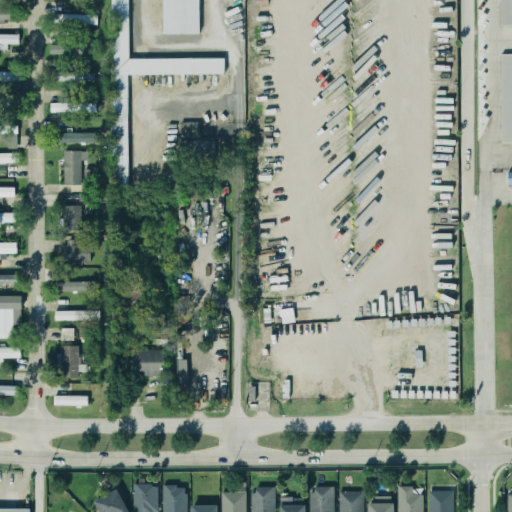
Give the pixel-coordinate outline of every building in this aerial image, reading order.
[(110,0),(111,187),(128,187),(127,74),(224,73),(223,57),(128,57),(127,0),(110,0)] [(199,33),(198,0),(162,0),(163,33),(199,33)] [(511,0),(500,0),(500,24),(511,23),(511,0)] [(0,18),(11,19),(11,9),(0,8),(0,18)] [(97,14),(54,13),(53,23),(97,24),(97,14)] [(7,43),(18,43),(18,34),(0,33),(0,48),(7,49),(7,43)] [(49,44),(50,54),(94,52),(93,42),(49,44)] [(511,53),(500,53),(501,142),(511,142),(511,53)] [(0,68),(19,68),(19,78),(0,78),(0,68)] [(53,70),(94,70),(94,78),(53,79),(53,70)] [(0,95),(15,95),(15,105),(0,105),(0,95)] [(50,110),(95,109),(95,100),(70,100),(70,96),(63,96),(63,101),(50,101),(50,110)] [(199,121),(180,121),(180,137),(199,137),(199,121)] [(17,124),(0,123),(0,140),(7,140),(7,147),(17,148),(17,124)] [(52,142),(97,141),(97,131),(51,133),(52,142)] [(215,140),(180,139),(179,159),(215,160),(215,140)] [(63,183),(63,148),(81,148),(81,150),(87,150),(87,157),(80,157),(80,183),(63,183)] [(0,162),(18,163),(19,153),(0,152),(0,162)] [(14,196),(14,186),(0,185),(0,203),(2,203),(2,196),(14,196)] [(81,205),(63,204),(63,229),(80,229),(81,205)] [(17,212),(0,211),(0,221),(17,221),(17,212)] [(0,241),(0,252),(16,252),(16,241),(0,241)] [(60,244),(61,262),(90,261),(89,242),(67,243),(68,244),(60,244)] [(0,275),(25,275),(26,286),(0,287),(0,275)] [(95,281),(55,281),(56,290),(95,290),(95,281)] [(121,307),(148,307),(148,284),(121,284),(121,307)] [(0,297),(26,299),(27,312),(17,313),(18,341),(0,341),(0,297)] [(99,310),(54,310),(55,319),(99,319),(99,310)] [(61,326),(62,340),(74,339),(73,326),(61,326)] [(79,328),(78,336),(87,337),(87,333),(84,333),(84,328),(79,328)] [(96,330),(96,338),(107,338),(106,330),(96,330)] [(62,345),(62,352),(56,352),(56,370),(60,370),(60,378),(79,378),(79,371),(87,371),(87,361),(83,361),(83,353),(81,353),(81,351),(79,351),(78,344),(62,345)] [(0,346),(0,357),(2,358),(2,357),(20,357),(20,346),(0,346)] [(163,348),(129,349),(130,376),(163,375),(163,348)] [(176,359),(177,385),(187,384),(186,359),(176,359)] [(0,383),(0,393),(19,394),(19,384),(0,383)] [(53,404),(87,405),(87,395),(53,394),(53,404)] [(132,511),(132,481),(152,481),(152,484),(157,484),(157,509),(152,509),(152,511),(132,511)] [(313,484),(333,484),(332,511),(308,511),(308,490),(313,490),(313,484)] [(397,485),(397,511),(421,511),(421,493),(411,493),(411,484),(397,485)] [(186,511),(187,485),(162,485),(162,511),(186,511)] [(251,511),(275,511),(275,486),(251,486),(251,511)] [(127,511),(119,489),(95,498),(100,511),(127,511)] [(338,489),(338,511),(363,511),(363,489),(338,489)] [(428,511),(452,511),(453,490),(428,489),(428,511)] [(221,490),(220,511),(245,511),(246,491),(221,490)] [(279,511),(304,511),(305,496),(280,496),(279,511)] [(367,498),(367,511),(392,511),(392,497),(367,498)] [(191,503),(191,511),(216,511),(216,503),(191,503)]
